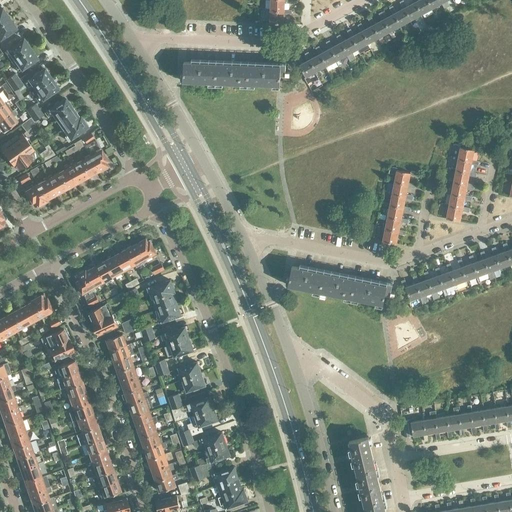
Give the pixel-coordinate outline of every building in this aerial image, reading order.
[(292,2),(292,0),(270,0),(270,11),(285,12),(285,9),(285,2),(292,2)] [(402,0),(399,2),(403,8),(405,7),(412,20),(422,14),(415,1),(413,2),(406,6),(403,0),(402,0)] [(412,0),(413,2),(415,1),(422,14),(433,8),(428,0),(417,0),(416,0),(412,0)] [(428,0),(433,8),(443,3),(441,0),(428,0)] [(405,7),(403,8),(396,12),(392,6),(389,8),(392,14),(394,13),(401,26),(412,20),(405,7)] [(0,24),(9,18),(2,8),(0,9),(0,24)] [(292,10),(285,9),(285,12),(270,11),(270,23),(284,24),(284,14),(292,14),(292,10)] [(378,13),(382,19),(383,19),(390,31),(401,26),(394,13),(392,14),(385,18),(382,11),(378,13)] [(371,17),(370,18),(368,19),(371,25),(373,24),(380,37),(378,38),(381,44),(385,41),(382,36),(390,31),(383,19),(382,19),(375,23),(371,17)] [(9,18),(0,24),(0,39),(6,35),(7,36),(11,33),(10,32),(16,28),(9,18)] [(357,25),(360,31),(362,30),(369,43),(378,38),(380,37),(373,24),(371,25),(364,29),(361,23),(357,25)] [(347,31),(350,37),(352,36),(359,49),(369,43),(362,30),(360,31),(354,35),(350,29),(347,31)] [(336,36),(340,43),(341,42),(348,54),(346,55),(350,61),(355,58),(352,52),(359,49),(352,36),(350,37),(343,41),(340,34),(336,36)] [(11,61),(30,48),(23,38),(18,42),(17,42),(13,45),(13,46),(5,52),(11,61)] [(333,46),(329,40),(326,42),(329,48),(331,47),(338,60),(339,59),(346,55),(348,54),(341,42),(340,43),(333,46)] [(315,48),(318,54),(320,53),(327,66),(338,60),(331,47),(329,48),(322,52),(319,46),(315,48)] [(37,59),(34,53),(30,48),(11,61),(19,72),(27,66),(32,63),(37,59)] [(309,59),(316,72),(327,66),(320,53),(318,54),(311,58),(308,52),(304,54),(308,60),(309,59)] [(301,64),(297,58),(294,59),(298,66),(299,65),(306,77),(304,78),(308,84),(311,82),(309,78),(311,77),(310,75),(316,72),(309,59),(308,60),(301,64)] [(184,61),(183,81),(280,85),(281,75),(286,75),(290,75),(290,71),(286,71),(286,62),(280,62),(280,65),(184,61)] [(31,84),(35,90),(51,79),(44,68),(38,73),(38,72),(34,75),(34,76),(25,82),(28,86),(31,84)] [(6,79),(10,85),(19,79),(15,73),(6,79)] [(23,84),(19,79),(10,85),(14,91),(23,84)] [(58,88),(51,79),(35,90),(38,95),(35,98),(39,102),(48,96),(49,96),(53,93),(52,92),(58,88)] [(53,121),(55,120),(72,108),(65,98),(59,103),(59,102),(54,105),(55,106),(44,113),(48,117),(50,116),(53,121)] [(0,119),(10,112),(4,103),(0,106),(0,119)] [(30,116),(39,109),(35,103),(26,110),(30,116)] [(72,108),(55,120),(61,130),(62,129),(78,118),(79,117),(72,108)] [(31,117),(36,124),(39,121),(38,119),(43,115),(39,109),(30,116),(31,117)] [(14,110),(10,112),(0,119),(0,129),(0,130),(2,130),(4,133),(11,128),(18,123),(17,121),(14,117),(17,115),(14,110)] [(80,116),(79,117),(78,118),(62,129),(66,135),(64,136),(68,141),(76,135),(77,136),(81,132),(87,127),(85,124),(86,122),(84,119),(82,119),(80,116)] [(31,117),(21,124),(26,131),(36,124),(31,117)] [(39,130),(43,137),(47,134),(46,133),(50,130),(47,125),(39,130)] [(84,146),(88,153),(87,154),(97,171),(107,166),(106,162),(107,161),(100,148),(94,138),(90,132),(82,138),(83,139),(80,140),(84,146)] [(8,158),(8,159),(29,144),(31,142),(24,133),(18,137),(17,135),(0,147),(2,149),(1,149),(4,153),(4,155),(6,158),(8,158)] [(75,145),(71,147),(73,152),(81,148),(80,148),(84,146),(80,140),(80,139),(74,143),(75,145)] [(53,148),(56,153),(65,148),(62,143),(53,148)] [(37,156),(33,150),(33,149),(29,144),(8,159),(9,160),(9,161),(11,164),(12,164),(13,166),(14,165),(18,170),(37,156)] [(48,144),(45,147),(46,149),(39,153),(44,160),(54,154),(48,144)] [(472,161),(472,159),(474,152),(480,153),(481,149),(474,147),(474,149),(460,146),(458,159),(472,161)] [(93,174),(97,171),(87,154),(85,155),(83,151),(75,156),(79,162),(87,177),(92,175),(93,174)] [(469,173),(470,171),(471,163),(478,165),(479,161),(472,159),(472,161),(458,159),(455,170),(469,173)] [(72,163),(67,165),(76,183),(82,179),(83,180),(87,177),(79,162),(73,165),(72,163)] [(72,185),(76,183),(67,165),(64,167),(65,169),(58,173),(66,189),(71,187),(72,185)] [(409,184),(409,182),(411,175),(417,176),(418,172),(411,170),(411,172),(397,169),(397,168),(389,166),(387,173),(396,175),(395,181),(409,184)] [(30,170),(30,171),(32,175),(39,171),(37,167),(30,170)] [(467,185),(467,183),(469,175),(476,177),(477,173),(470,171),(469,173),(455,170),(453,182),(467,185)] [(27,173),(18,177),(21,183),(30,179),(29,177),(27,173)] [(53,174),(47,177),(56,194),(61,191),(63,191),(66,189),(58,173),(54,176),(53,174)] [(43,182),(37,185),(46,201),(51,198),(51,197),(56,194),(47,177),(42,180),(43,182)] [(406,196),(407,194),(408,186),(415,187),(416,184),(409,182),(409,184),(395,181),(392,193),(406,196)] [(31,185),(25,189),(35,207),(40,204),(41,204),(44,203),(44,202),(46,201),(37,185),(35,182),(31,185)] [(465,197),(465,195),(467,187),(474,188),(475,184),(467,183),(467,185),(453,182),(451,194),(465,197)] [(404,208),(404,206),(406,198),(413,199),(413,195),(407,194),(406,196),(392,193),(390,205),(404,208)] [(462,209),(463,207),(464,199),(471,200),(472,196),(465,195),(465,197),(451,194),(448,206),(462,209)] [(401,220),(402,218),(403,210),(410,211),(411,207),(404,206),(404,208),(390,205),(387,217),(401,220)] [(448,206),(446,218),(460,221),(462,211),(469,212),(470,208),(463,207),(462,209),(448,206)] [(399,232),(400,230),(401,222),(408,223),(409,219),(402,218),(401,220),(387,217),(385,229),(399,232)] [(385,229),(383,241),(397,244),(399,233),(406,235),(406,231),(400,230),(399,232),(385,229)] [(146,239),(137,244),(146,259),(152,255),(153,257),(157,254),(150,241),(148,242),(146,239)] [(503,244),(505,251),(507,250),(511,263),(511,248),(509,250),(507,243),(503,244)] [(147,260),(146,259),(137,244),(132,246),(131,246),(126,248),(135,265),(141,261),(142,263),(147,260)] [(511,263),(507,250),(505,251),(498,254),(495,247),(492,248),(494,255),(496,254),(501,268),(511,263)] [(122,252),(116,255),(126,272),(130,269),(130,268),(135,265),(126,248),(122,251),(122,252)] [(480,252),(483,259),(485,258),(490,272),(488,273),(490,279),(496,277),(494,270),(501,268),(496,254),(494,255),(486,257),(484,251),(480,252)] [(110,257),(106,260),(115,276),(121,272),(122,274),(126,272),(116,255),(111,258),(110,257)] [(469,256),(471,263),(473,262),(478,276),(488,273),(490,272),(485,258),(483,259),(475,262),(473,255),(469,256)] [(467,280),(478,276),(473,262),(471,263),(464,266),(461,259),(458,261),(460,267),(462,266),(467,280)] [(115,276),(106,260),(101,262),(101,263),(96,266),(106,283),(110,281),(109,279),(115,276)] [(161,263),(152,268),(155,274),(165,269),(161,263)] [(446,265),(449,271),(451,270),(456,284),(454,285),(456,291),(460,290),(458,283),(467,280),(462,266),(460,267),(453,270),(450,263),(446,265)] [(90,268),(86,270),(95,287),(101,284),(102,285),(106,283),(96,266),(91,269),(90,268)] [(386,284),(294,266),(292,266),(288,285),(383,304),(385,294),(395,296),(395,291),(391,290),(393,282),(387,281),(386,284)] [(435,269),(437,275),(440,275),(444,288),(442,289),(445,295),(449,294),(446,287),(454,285),(456,284),(451,270),(449,271),(441,274),(439,267),(435,269)] [(78,274),(76,276),(74,277),(84,295),(90,306),(99,302),(95,291),(97,290),(96,289),(95,287),(86,270),(84,271),(84,270),(78,273),(78,274)] [(424,273),(426,279),(428,279),(433,292),(431,293),(434,300),(439,298),(437,291),(442,289),(444,288),(440,275),(437,275),(430,278),(428,271),(424,273)] [(413,277),(415,283),(417,283),(422,296),(420,297),(422,303),(428,301),(426,295),(431,293),(433,292),(428,279),(426,279),(419,282),(417,276),(413,277)] [(131,281),(134,286),(140,283),(137,277),(131,281)] [(173,283),(172,283),(171,280),(163,283),(162,282),(157,284),(148,288),(150,294),(151,293),(153,299),(172,293),(173,293),(175,292),(174,289),(175,288),(173,283)] [(417,283),(415,283),(408,286),(405,280),(401,281),(404,288),(405,287),(410,300),(408,301),(411,308),(415,306),(413,299),(420,297),(422,296),(417,283)] [(127,292),(131,298),(140,293),(136,286),(127,292)] [(157,310),(176,304),(177,303),(173,293),(172,293),(153,299),(157,310)] [(40,317),(48,313),(49,314),(54,312),(44,294),(38,297),(37,296),(34,298),(34,299),(31,300),(32,301),(40,317)] [(27,304),(22,307),(31,324),(36,321),(35,320),(40,317),(32,301),(27,303),(27,304)] [(93,321),(93,322),(112,313),(110,308),(111,308),(109,303),(102,306),(102,305),(100,306),(101,306),(88,312),(89,314),(88,314),(92,321),(93,321)] [(174,316),(180,314),(177,303),(176,304),(157,310),(159,315),(156,316),(158,322),(168,318),(168,319),(174,317),(174,316)] [(15,310),(11,312),(20,328),(26,324),(27,326),(31,324),(22,307),(16,310),(15,310)] [(10,335),(15,333),(14,331),(20,328),(11,312),(7,314),(7,315),(1,318),(10,335)] [(98,335),(104,332),(118,325),(115,319),(118,318),(115,312),(112,313),(93,322),(94,323),(93,323),(98,335)] [(130,320),(122,324),(124,329),(138,323),(135,314),(129,317),(130,320)] [(57,317),(48,322),(51,328),(60,323),(57,317)] [(1,318),(0,319),(0,318),(0,338),(5,336),(6,338),(10,335),(1,318)] [(138,323),(124,329),(126,333),(133,330),(140,328),(138,323)] [(143,336),(152,332),(150,324),(140,328),(143,336)] [(164,340),(166,346),(189,338),(185,327),(178,329),(177,329),(172,331),(158,336),(160,341),(164,340)] [(49,348),(68,340),(67,338),(68,337),(65,330),(64,331),(63,329),(51,334),(49,334),(50,335),(43,338),(46,342),(49,348)] [(152,332),(143,336),(145,341),(154,338),(152,332)] [(32,333),(25,337),(28,341),(34,338),(32,333)] [(108,346),(110,350),(127,345),(126,343),(123,334),(106,340),(107,341),(106,342),(107,345),(108,346)] [(21,345),(28,341),(25,337),(19,340),(21,345)] [(193,350),(189,338),(166,346),(168,352),(167,353),(169,358),(181,354),(186,353),(186,352),(193,350)] [(52,354),(54,360),(74,351),(69,339),(68,340),(49,348),(47,349),(50,355),(52,354)] [(11,345),(3,349),(6,353),(13,349),(11,345)] [(130,355),(130,354),(127,345),(110,350),(110,351),(110,353),(111,356),(112,356),(114,361),(130,355)] [(117,370),(118,372),(134,366),(130,355),(114,361),(115,366),(115,367),(116,370),(117,370)] [(154,363),(157,370),(166,366),(164,359),(154,363)] [(58,366),(62,377),(78,371),(76,367),(77,365),(76,362),(75,361),(74,360),(58,366)] [(10,374),(7,362),(0,364),(0,377),(6,375),(10,374)] [(48,362),(39,366),(41,371),(50,367),(48,362)] [(179,381),(181,380),(201,373),(197,362),(190,364),(184,365),(184,366),(175,369),(179,381)] [(136,371),(134,366),(118,372),(117,374),(118,377),(120,377),(121,382),(138,376),(136,371)] [(166,366),(157,370),(159,376),(169,373),(166,366)] [(25,381),(31,379),(30,375),(32,375),(30,367),(22,370),(25,381)] [(62,377),(65,387),(81,381),(82,380),(80,376),(79,375),(78,371),(62,377)] [(205,385),(201,373),(181,380),(183,386),(181,387),(183,393),(193,389),(193,390),(198,388),(198,387),(205,385)] [(11,379),(8,381),(6,375),(0,377),(0,388),(13,384),(11,379)] [(125,392),(125,393),(141,387),(138,376),(121,382),(123,387),(122,388),(123,391),(125,392)] [(36,385),(43,383),(40,377),(34,379),(36,385)] [(69,397),(85,392),(84,388),(84,386),(83,383),(82,383),(81,381),(65,387),(69,397)] [(47,382),(43,383),(36,385),(40,396),(46,394),(44,387),(48,386),(47,382)] [(0,401),(13,396),(11,392),(14,391),(12,385),(13,385),(13,384),(0,388),(0,401)] [(143,393),(141,387),(125,393),(125,394),(125,395),(126,398),(127,399),(129,404),(150,396),(148,391),(143,393)] [(69,397),(72,408),(89,403),(89,402),(89,400),(88,397),(87,396),(85,392),(69,397)] [(170,404),(180,400),(178,394),(167,397),(170,404)] [(0,411),(1,413),(17,406),(13,396),(0,401),(0,411)] [(132,413),(134,416),(150,411),(147,403),(152,402),(150,396),(129,404),(130,408),(130,409),(131,413),(132,413)] [(191,409),(193,415),(214,408),(210,397),(203,399),(202,398),(197,400),(198,401),(182,406),(180,400),(170,404),(175,421),(188,417),(186,411),(191,409)] [(39,398),(32,401),(36,413),(43,410),(39,398)] [(77,419),(93,414),(91,409),(92,407),(91,404),(89,404),(89,403),(72,408),(75,415),(72,416),(73,420),(76,419),(77,419)] [(20,405),(17,406),(1,413),(2,417),(2,418),(3,422),(4,422),(5,424),(12,421),(13,423),(21,421),(20,418),(18,411),(21,410),(20,405)] [(468,413),(461,414),(459,414),(461,428),(463,428),(470,427),(472,434),(476,433),(475,426),(473,426),(470,412),(472,412),(471,406),(467,407),(468,413)] [(506,406),(494,408),(496,423),(498,422),(506,421),(507,428),(511,427),(510,420),(508,420),(506,406)] [(218,420),(214,408),(193,415),(191,416),(193,422),(187,424),(188,429),(189,429),(189,430),(205,424),(205,425),(211,423),(210,422),(218,420)] [(454,415),(447,416),(449,430),(451,430),(459,429),(460,436),(464,435),(463,428),(461,428),(459,414),(461,414),(460,408),(453,409),(454,415)] [(494,408),(482,410),(485,424),(486,424),(494,423),(495,430),(499,429),(498,422),(496,423),(494,408)] [(482,410),(472,412),(470,412),(473,426),(475,426),(482,425),(483,432),(488,431),(486,424),(485,424),(482,410)] [(152,418),(150,412),(150,411),(134,416),(134,418),(133,420),(134,423),(136,424),(137,428),(154,422),(157,421),(156,416),(152,418)] [(430,419),(423,420),(425,434),(427,434),(435,433),(436,440),(440,439),(439,432),(437,432),(435,418),(437,418),(436,412),(429,413),(430,419)] [(56,414),(48,417),(52,428),(58,426),(57,421),(58,421),(56,414)] [(77,419),(81,432),(97,426),(96,423),(97,422),(95,419),(94,418),(93,414),(77,419)] [(447,416),(437,418),(435,418),(437,432),(439,432),(447,431),(448,438),(452,437),(451,430),(449,430),(447,416)] [(423,420),(411,422),(413,436),(423,435),(424,442),(428,441),(427,434),(425,434),(423,420)] [(7,433),(9,437),(25,431),(21,421),(13,423),(12,421),(5,424),(6,427),(5,429),(6,432),(7,433)] [(141,438),(141,439),(157,433),(154,422),(137,428),(139,432),(138,434),(139,437),(141,438)] [(80,446),(85,444),(101,438),(100,433),(100,432),(99,429),(98,428),(97,426),(81,432),(81,433),(76,435),(80,446)] [(355,428),(358,439),(365,437),(363,426),(355,428)] [(178,432),(181,439),(191,436),(189,430),(189,429),(188,429),(178,432)] [(12,447),(13,448),(29,442),(25,431),(9,437),(11,442),(10,443),(11,446),(12,447)] [(210,436),(193,442),(194,443),(193,443),(194,446),(203,444),(205,450),(226,443),(222,432),(215,434),(210,435),(210,436)] [(143,445),(145,450),(161,444),(164,443),(162,437),(159,438),(157,433),(141,439),(141,440),(141,441),(142,444),(143,445)] [(194,443),(193,442),(191,436),(181,439),(183,446),(193,443),(194,443)] [(349,441),(352,454),(356,473),(376,468),(368,436),(365,437),(358,439),(349,441)] [(103,442),(101,438),(85,444),(89,454),(105,449),(105,448),(105,446),(104,443),(103,442)] [(57,441),(60,453),(67,451),(65,446),(64,446),(62,439),(57,441)] [(29,442),(13,448),(13,449),(12,450),(13,453),(15,453),(16,458),(33,453),(29,442)] [(164,443),(161,444),(145,450),(146,454),(146,455),(147,458),(148,459),(148,460),(165,454),(163,448),(168,446),(166,442),(164,443)] [(208,463),(212,461),(218,459),(223,458),(223,457),(230,455),(226,443),(205,450),(207,456),(197,459),(199,465),(200,465),(208,462),(208,463)] [(85,460),(87,467),(109,459),(107,455),(108,453),(106,449),(105,449),(89,454),(90,459),(85,460)] [(173,464),(179,462),(186,459),(183,450),(176,452),(178,457),(171,459),(173,464)] [(16,458),(17,459),(17,460),(16,461),(17,464),(19,464),(20,469),(36,463),(40,462),(39,456),(34,457),(33,453),(16,458)] [(151,466),(152,471),(173,464),(171,459),(167,460),(165,454),(148,460),(149,461),(148,462),(149,465),(151,466)] [(110,463),(109,459),(87,467),(88,471),(91,478),(113,470),(112,469),(113,467),(112,464),(110,463)] [(41,477),(38,467),(36,463),(20,469),(22,473),(21,475),(22,478),(23,478),(24,480),(32,477),(33,480),(41,477)] [(156,480),(156,481),(172,475),(170,471),(175,469),(173,464),(152,471),(154,475),(153,476),(155,480),(156,480)] [(189,469),(191,475),(202,471),(200,465),(199,465),(189,469)] [(217,486),(218,486),(237,479),(238,478),(234,467),(227,469),(227,468),(222,470),(222,471),(212,474),(217,486)] [(383,499),(376,468),(356,473),(364,504),(383,499)] [(94,488),(97,487),(116,481),(115,476),(115,474),(114,471),(113,471),(113,470),(91,478),(94,488)] [(202,471),(191,475),(194,481),(204,478),(202,471)] [(156,481),(156,482),(157,486),(157,487),(158,490),(159,491),(160,492),(176,486),(173,480),(178,478),(176,474),(172,475),(156,481)] [(45,476),(41,478),(41,477),(33,480),(32,477),(24,480),(25,484),(25,485),(26,488),(27,489),(29,493),(49,486),(45,476)] [(238,478),(237,479),(218,486),(222,496),(241,490),(242,489),(238,478)] [(100,498),(104,497),(120,491),(120,490),(120,489),(119,485),(118,484),(116,481),(97,487),(100,498)] [(187,484),(187,483),(179,486),(181,490),(189,488),(189,487),(194,485),(193,482),(187,484)] [(195,488),(194,485),(189,487),(189,488),(181,490),(182,495),(191,493),(190,490),(195,488)] [(46,492),(51,491),(49,486),(29,493),(30,498),(30,499),(31,502),(32,503),(32,504),(48,498),(46,492)] [(244,489),(242,489),(241,490),(222,496),(219,497),(223,509),(234,505),(235,506),(241,504),(241,503),(248,501),(247,497),(248,496),(246,492),(245,492),(244,489)] [(511,511),(509,500),(511,499),(510,492),(506,493),(507,500),(499,501),(497,502),(499,511),(511,511)] [(486,511),(499,511),(497,502),(499,501),(498,494),(494,495),(495,502),(487,503),(485,503),(486,511)] [(158,508),(158,511),(165,511),(180,509),(182,508),(183,508),(184,508),(181,495),(156,501),(157,506),(156,507),(158,508)] [(486,511),(485,503),(487,503),(486,496),(482,497),(483,504),(476,505),(474,505),(474,511),(486,511)] [(32,504),(33,505),(32,506),(33,510),(35,510),(35,511),(44,511),(57,508),(53,497),(49,499),(48,498),(32,504)] [(103,511),(124,511),(128,511),(129,511),(126,498),(104,504),(106,509),(103,510),(103,511)] [(462,511),(474,511),(474,505),(476,505),(475,498),(470,499),(472,506),(464,507),(462,507),(462,511)] [(386,511),(383,499),(364,504),(365,511),(386,511)] [(450,511),(462,511),(462,507),(464,507),(463,500),(459,501),(460,508),(452,509),(450,509),(450,511)] [(438,511),(450,511),(450,509),(452,509),(451,502),(447,503),(448,510),(440,511),(438,511)]
